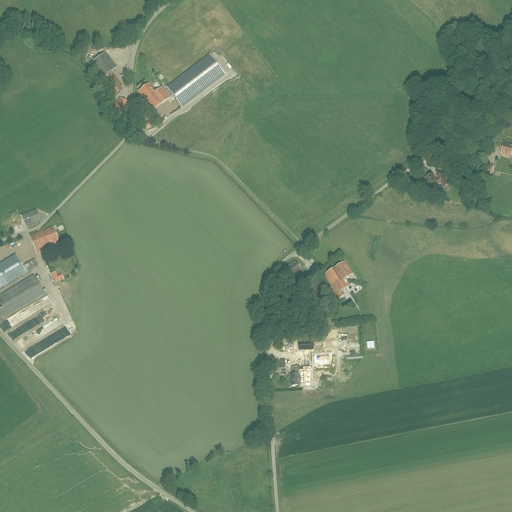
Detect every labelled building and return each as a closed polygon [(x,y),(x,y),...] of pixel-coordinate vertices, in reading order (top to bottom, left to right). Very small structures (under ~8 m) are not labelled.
[(100,80),(116,68),(114,65),(105,53),(89,65),(100,80)] [(170,97),(173,95),(182,107),(224,75),(209,55),(167,88),(169,90),(166,92),(162,87),(155,92),(149,84),(138,92),(153,111),(171,98),(170,97)] [(120,98),(109,114),(119,121),(128,107),(127,106),(129,104),(120,98)] [(220,114),(221,114),(222,112),(218,110),(214,120),(217,122),(220,114)] [(174,121),(169,135),(181,140),(188,122),(173,117),(171,120),(174,121)] [(152,121),(144,123),(147,130),(154,127),(152,121)] [(511,145),(504,144),(501,154),(511,156),(511,145)] [(486,163),(484,170),(492,172),(494,165),(486,163)] [(432,174),(425,178),(427,181),(425,182),(427,186),(429,185),(431,188),(438,184),(441,182),(444,187),(449,185),(444,177),(439,180),(439,178),(436,180),(432,174)] [(26,226),(40,220),(36,210),(22,215),(26,226)] [(36,254),(59,245),(53,228),(30,237),(36,254)] [(0,288),(25,274),(30,271),(30,269),(37,265),(35,260),(22,268),(15,256),(0,264),(0,288)] [(324,275),(339,299),(344,295),(341,291),(349,286),(345,279),(353,274),(345,261),(324,275)] [(51,274),(55,282),(60,280),(60,282),(64,280),(63,279),(64,278),(62,274),(57,276),(55,272),(51,274)] [(7,315),(44,292),(33,275),(0,295),(0,313),(3,318),(7,315)] [(306,289),(315,305),(325,299),(318,286),(316,287),(314,285),(306,289)] [(37,300),(42,306),(47,302),(43,296),(37,300)] [(10,324),(26,317),(23,311),(15,315),(14,315),(8,318),(9,320),(8,321),(10,324)] [(13,330),(8,332),(12,339),(17,336),(13,330)] [(329,355),(315,356),(315,365),(325,364),(329,364),(329,361),(329,355)] [(298,377),(297,377),(297,382),(298,382),(298,384),(301,384),(302,384),(307,384),(307,379),(307,369),(303,370),(302,370),(302,372),(301,372),(297,372),(298,377)]
